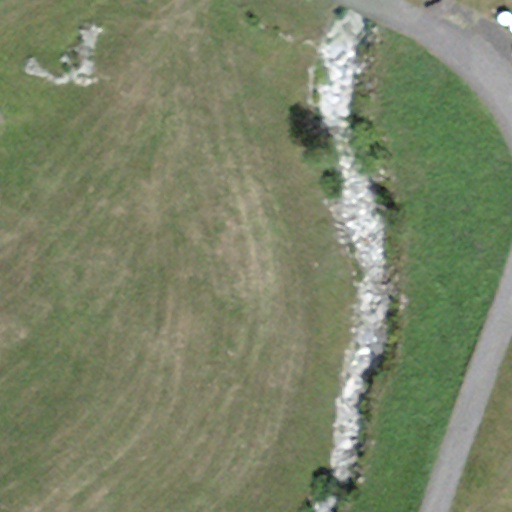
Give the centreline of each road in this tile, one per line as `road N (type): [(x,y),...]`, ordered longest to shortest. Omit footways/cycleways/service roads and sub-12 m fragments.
road 1 (track): [(432,511),(511,275)]
road 2 (track): [(511,109),(498,83),(455,44),(370,0)]
